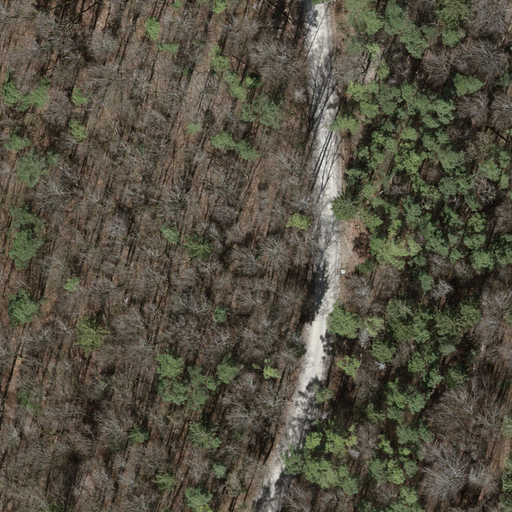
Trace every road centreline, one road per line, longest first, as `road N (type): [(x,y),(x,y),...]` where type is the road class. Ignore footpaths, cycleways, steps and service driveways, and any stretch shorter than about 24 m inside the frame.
road 1 (track): [(413,0),(485,192),(492,298),(423,511)]
road 2 (track): [(317,0),(336,186),(333,321),(300,452),(269,511)]
